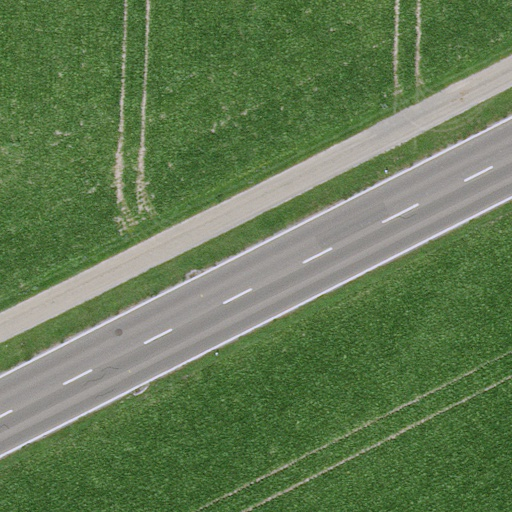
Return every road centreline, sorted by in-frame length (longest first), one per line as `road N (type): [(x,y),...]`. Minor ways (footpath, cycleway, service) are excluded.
road 1 (track): [(0,339),(511,78)]
road 2 (secondary): [(0,417),(511,158)]
